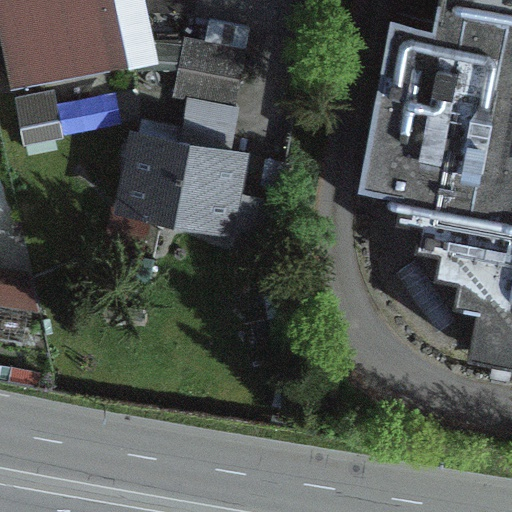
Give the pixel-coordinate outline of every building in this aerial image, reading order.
[(11,86),(160,54),(148,0),(0,0),(0,42),(1,42),(11,86)] [(511,0),(433,0),(432,7),(394,0),(390,0),(359,175),(399,182),(395,204),(419,209),(415,232),(437,236),(433,258),(456,262),(451,290),(474,294),(466,341),(494,346),(489,372),(510,376),(511,366),(511,0)] [(204,35),(183,31),(172,91),(186,94),(181,122),(141,114),(140,120),(233,137),(240,101),(237,101),(251,22),(208,14),(204,35)] [(14,92),(23,143),(35,140),(37,152),(59,148),(56,135),(123,123),(116,87),(56,98),(54,85),(14,92)] [(150,211),(233,226),(234,222),(255,226),(262,189),(242,186),(250,141),(233,137),(140,120),(129,118),(114,201),(111,200),(104,239),(143,247),(150,211)] [(42,266),(0,260),(0,300),(37,306),(42,266)] [(0,376),(40,383),(43,368),(0,360),(0,376)]
